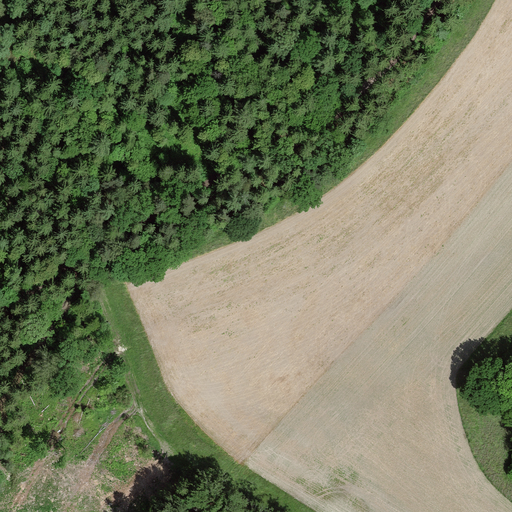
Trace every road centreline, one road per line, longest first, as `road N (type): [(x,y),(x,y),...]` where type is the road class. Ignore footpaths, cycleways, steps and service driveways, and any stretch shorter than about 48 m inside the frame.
road 1 (track): [(0,305),(240,166),(303,141),(399,55),(438,0)]
road 2 (track): [(90,248),(141,410),(179,463),(248,511)]
